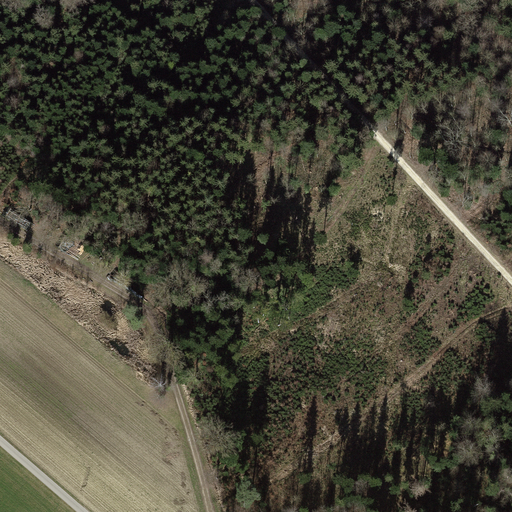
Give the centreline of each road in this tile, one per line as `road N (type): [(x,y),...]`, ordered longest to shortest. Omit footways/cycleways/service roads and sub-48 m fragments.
road 1 (track): [(250,0),(511,282)]
road 2 (track): [(0,221),(126,297),(144,319),(178,398),(209,511)]
